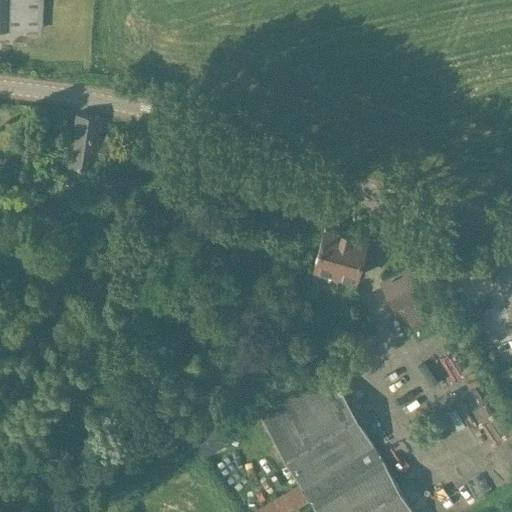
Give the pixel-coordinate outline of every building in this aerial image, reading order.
[(44,0),(0,0),(0,28),(44,29),(44,0)] [(90,166),(94,166),(95,157),(122,162),(125,142),(98,138),(102,116),(78,112),(69,170),(88,173),(90,166)] [(339,281),(352,285),(354,277),(357,278),(367,239),(326,227),(315,266),(316,266),(313,282),(337,289),(339,281)] [(81,234),(80,259),(92,259),(93,235),(81,234)] [(130,257),(100,255),(98,281),(128,283),(130,257)] [(381,278),(396,308),(437,287),(421,257),(381,278)] [(433,292),(402,308),(413,329),(444,313),(433,292)] [(330,370),(259,412),(301,482),(288,490),(298,507),(311,499),(318,511),(415,511),(407,499),(330,370)] [(273,511),(268,502),(251,511),(273,511)]
